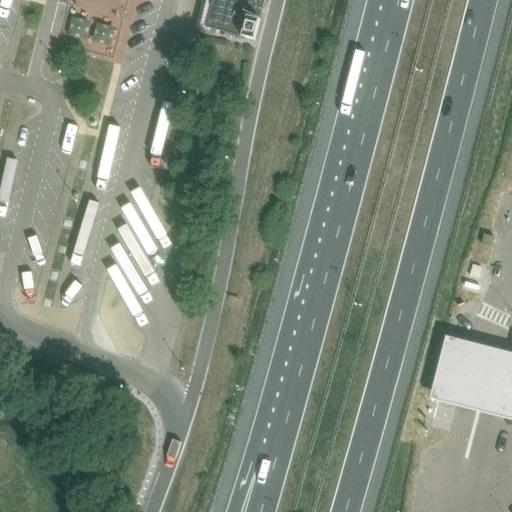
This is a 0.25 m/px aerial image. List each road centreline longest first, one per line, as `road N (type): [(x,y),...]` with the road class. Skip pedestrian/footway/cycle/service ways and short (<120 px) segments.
road 1 (motorway): [(345,511),(480,0)]
road 2 (motorway): [(393,0),(272,469)]
